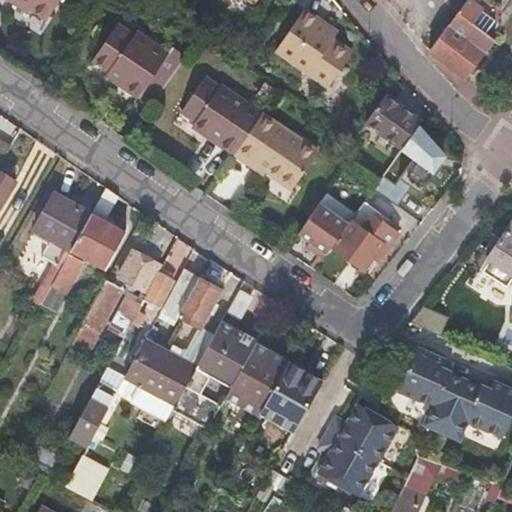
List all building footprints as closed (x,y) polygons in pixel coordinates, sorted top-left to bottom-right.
[(19,0),(50,21),(64,0),(19,0)] [(465,0),(429,49),(450,66),(465,79),(494,41),(484,34),(494,20),(490,17),(501,0),(465,0)] [(329,83),(352,50),(334,38),(336,34),(316,21),(319,17),(303,7),(275,46),(329,83)] [(124,89),(150,106),(184,57),(171,48),(167,54),(136,32),(132,37),(115,26),(91,61),(127,85),(124,89)] [(219,144),(233,154),(262,112),(268,104),(253,94),(249,102),(220,83),(219,86),(205,76),(181,111),(223,139),(219,144)] [(383,94),(364,121),(372,126),(391,99),(383,94)] [(418,118),(391,99),(372,126),(401,147),(412,133),(417,126),(413,124),(418,118)] [(262,112),(233,154),(248,165),(251,160),(292,187),(318,150),(262,112)] [(401,147),(397,153),(424,171),(438,151),(434,148),(412,133),(401,147)] [(0,164),(11,146),(0,138),(0,164)] [(6,175),(0,171),(0,208),(16,182),(6,175)] [(33,237),(47,245),(70,204),(55,195),(33,237)] [(92,214),(91,216),(72,251),(104,269),(124,234),(104,222),(113,206),(103,200),(94,215),(92,214)] [(317,202),(296,233),(312,245),(309,250),(322,259),(331,247),(347,224),(317,202)] [(70,204),(47,245),(50,246),(43,258),(54,265),(61,269),(64,264),(72,251),(91,216),(70,204)] [(347,224),(331,247),(362,269),(381,243),(350,221),(347,224)] [(511,223),(487,259),(491,262),(484,274),(508,289),(511,282),(511,223)] [(119,277),(147,292),(162,264),(148,257),(134,250),(119,277)] [(52,287),(65,295),(78,271),(64,264),(61,269),(56,280),(52,287)] [(61,269),(54,265),(48,275),(56,280),(61,269)] [(160,272),(145,301),(159,308),(175,280),(167,276),(160,272)] [(33,301),(41,306),(52,287),(56,280),(48,275),(33,301)] [(211,283),(201,278),(180,317),(201,329),(222,290),(211,283)] [(52,287),(41,306),(55,313),(65,295),(52,287)] [(105,288),(84,326),(97,333),(118,296),(105,288)] [(204,437),(224,401),(252,349),(235,339),(219,330),(201,363),(200,362),(197,369),(176,407),(170,418),(204,437)] [(142,388),(162,350),(145,341),(125,379),(142,388)] [(257,419),(260,413),(287,365),(288,362),(272,353),(255,344),(252,349),(224,401),(257,419)] [(411,348),(390,391),(424,408),(416,426),(451,443),(459,425),(493,442),(511,404),(511,398),(480,382),(475,391),(440,374),(445,365),(411,348)] [(176,407),(197,369),(162,350),(142,388),(176,407)] [(260,413),(293,431),(320,383),(303,374),(287,365),(260,413)] [(98,386),(71,436),(89,446),(115,396),(98,386)] [(167,423),(170,418),(176,407),(142,388),(133,405),(167,423)] [(398,427),(358,404),(347,424),(336,418),(319,448),(330,454),(319,474),(360,496),(398,427)] [(83,496),(99,466),(83,457),(67,487),(83,496)] [(400,495),(419,504),(429,480),(453,492),(458,480),(417,460),(400,495)] [(83,496),(94,501),(110,472),(99,466),(83,496)] [(295,483),(271,471),(257,495),(266,500),(268,497),(282,505),(295,483)] [(511,502),(511,492),(501,488),(498,497),(511,502)] [(392,511),(416,511),(419,504),(400,495),(392,511)] [(493,507),(497,498),(490,495),(487,505),(493,507)]
